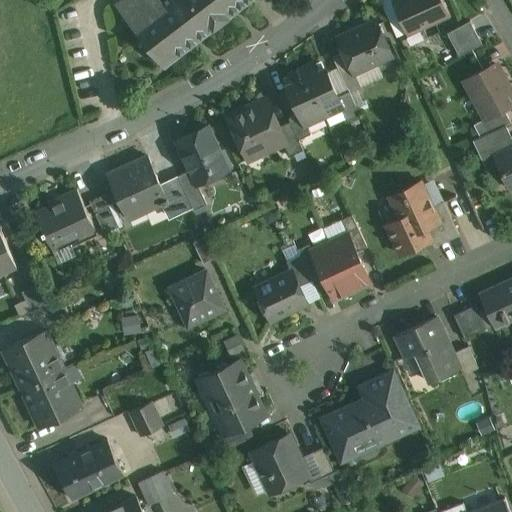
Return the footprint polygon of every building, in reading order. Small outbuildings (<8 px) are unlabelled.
[(119,0),(117,1),(133,22),(166,65),(215,27),(229,16),(249,0),(119,0)] [(442,0),(394,0),(408,31),(448,13),(442,0)] [(376,18),(338,36),(345,52),(354,72),(355,72),(393,55),(376,18)] [(470,20),(448,32),(460,54),(482,42),(470,20)] [(354,72),(345,52),(334,57),(349,90),(349,89),(349,90),(361,84),(355,72),(354,72)] [(338,95),(327,70),(319,67),(316,61),(303,67),(324,115),(342,106),(343,106),(338,95)] [(511,92),(496,62),(466,79),(487,116),(487,117),(504,108),(511,103),(511,92)] [(324,115),(303,67),(290,74),(292,79),(289,87),(300,112),(305,123),(306,123),(324,115)] [(349,90),(349,89),(349,90),(338,95),(343,106),(342,106),(347,117),(359,111),(349,90)] [(266,99),(249,107),(241,110),(240,109),(230,114),(247,152),(260,146),(265,148),(283,140),(285,139),(266,99)] [(435,125),(424,104),(412,111),(425,131),(435,125)] [(504,108),(487,117),(487,116),(474,123),(480,135),(481,136),(506,124),(511,121),(504,108)] [(300,112),(289,117),(291,121),(299,139),(311,133),(306,123),(305,123),(300,112)] [(299,139),(291,121),(279,126),(285,139),(283,140),(290,155),(303,149),(299,139)] [(228,168),(208,125),(205,126),(200,124),(195,127),(193,132),(177,139),(191,169),(197,183),(198,182),(228,168)] [(511,136),(506,124),(481,136),(480,135),(473,139),(488,171),(500,166),(496,156),(511,147),(511,136)] [(511,147),(496,156),(500,166),(511,188),(511,187),(511,147)] [(148,155),(109,173),(111,178),(120,198),(129,217),(163,202),(164,204),(170,202),(148,155)] [(207,203),(198,182),(197,183),(191,169),(178,175),(179,177),(191,201),(194,209),(207,203)] [(191,201),(179,177),(166,183),(178,207),(191,201)] [(111,178),(100,183),(100,182),(99,182),(105,193),(109,203),(120,198),(111,178)] [(421,179),(402,188),(405,193),(404,193),(407,200),(395,206),(400,216),(387,222),(401,253),(430,239),(432,238),(427,227),(440,220),(433,205),(421,179)] [(77,190),(62,197),(63,200),(38,211),(38,210),(36,211),(43,226),(41,227),(44,233),(46,232),(54,248),(55,248),(54,245),(68,238),(70,241),(71,240),(70,239),(95,228),(95,229),(97,228),(78,188),(77,189),(77,190)] [(105,193),(90,200),(103,228),(118,221),(109,203),(105,193)] [(460,234),(444,200),(433,205),(440,220),(427,227),(432,238),(430,239),(431,242),(437,244),(460,234)] [(353,213),(342,218),(348,233),(357,251),(368,246),(353,213)] [(1,227),(0,227),(0,270),(17,262),(1,227)] [(357,251),(348,233),(330,241),(353,288),(371,280),(357,251)] [(206,237),(195,242),(200,253),(211,248),(206,237)] [(353,288),(330,241),(312,249),(316,257),(324,274),(334,297),(353,288)] [(310,244),(299,249),(301,254),(305,262),(316,257),(312,249),(310,244)] [(301,254),(287,260),(291,269),(292,269),(300,285),(313,279),(305,262),(301,254)] [(324,274),(316,257),(305,262),(313,279),(324,274)] [(291,269),(256,286),(271,319),(308,302),(300,285),(292,269),(291,269)] [(208,270),(171,287),(188,323),(225,306),(208,270)] [(511,279),(483,294),(496,323),(506,318),(507,320),(510,318),(509,316),(511,315),(511,279)] [(43,281),(23,291),(32,311),(52,301),(43,281)] [(477,303),(455,314),(466,337),(488,326),(477,303)] [(138,311),(121,315),(124,330),(142,326),(138,311)] [(455,351),(438,315),(396,334),(406,356),(417,351),(430,380),(461,365),(455,351)] [(47,328),(4,348),(22,387),(65,367),(47,328)] [(238,335),(228,340),(234,352),(244,347),(238,335)] [(469,345),(455,351),(461,365),(464,372),(478,366),(469,345)] [(240,359),(228,365),(224,363),(218,366),(216,370),(211,373),(207,371),(199,375),(198,379),(205,394),(209,395),(215,410),(221,412),(228,429),(229,430),(247,421),(265,413),(240,359)] [(65,367),(22,387),(40,426),(83,407),(65,367)] [(393,370),(362,385),(367,397),(373,410),(397,399),(405,396),(393,370)] [(397,399),(373,410),(367,397),(324,416),(340,452),(353,446),(356,451),(362,454),(369,455),(375,452),(379,447),(380,441),(410,427),(397,399)] [(152,400),(131,411),(142,435),(164,425),(152,400)] [(247,421),(229,430),(228,429),(214,435),(221,450),(254,435),(247,421)] [(289,432),(253,449),(272,492),(309,475),(289,432)] [(107,439),(58,463),(57,461),(56,462),(73,498),(75,497),(74,496),(123,473),(124,474),(125,474),(108,437),(106,438),(107,439)] [(335,470),(324,445),(312,451),(323,476),(335,470)] [(164,470),(139,481),(150,504),(174,492),(164,470)] [(145,511),(137,495),(101,511),(145,511)] [(505,497),(469,511),(468,510),(467,511),(511,511),(506,496),(504,496),(505,497)]
